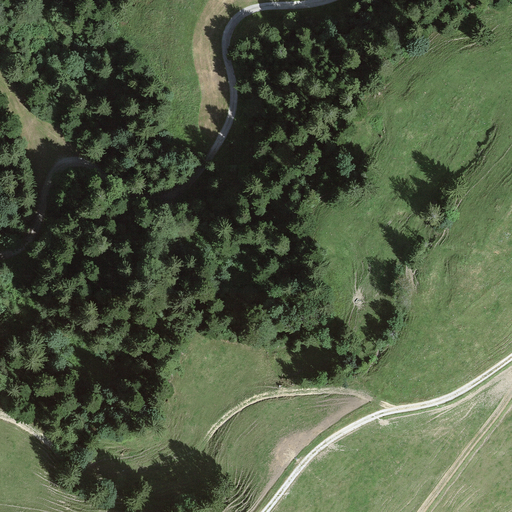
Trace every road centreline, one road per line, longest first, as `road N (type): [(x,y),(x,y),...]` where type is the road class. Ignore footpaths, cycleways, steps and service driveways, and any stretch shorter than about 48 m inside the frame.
road 1 (track): [(321,0),(256,8),(235,20),(226,46),(233,89),(227,127),(192,178),(156,197),(87,165),(60,163),(34,232),(0,255)]
road 2 (track): [(262,511),(345,429),(450,396),(511,356)]
road 3 (track): [(422,511),(511,392)]
